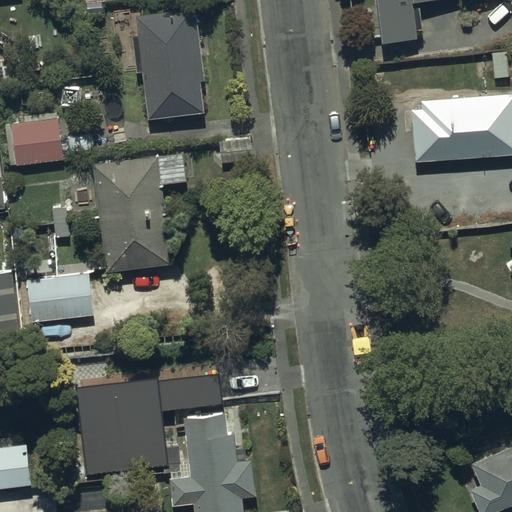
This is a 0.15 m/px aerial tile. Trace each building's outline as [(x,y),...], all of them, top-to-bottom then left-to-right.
[(374,0),(380,55),(418,51),(414,11),(457,6),(455,0),(374,0)] [(192,18),(136,24),(149,126),(207,119),(192,18)] [(420,114),(409,114),(414,167),(511,159),(511,96),(419,104),(420,114)] [(62,120),(13,127),(19,169),(68,162),(62,120)] [(219,144),(220,166),(250,164),(249,142),(219,144)] [(182,158),(91,169),(104,277),(170,269),(161,189),(185,186),(182,158)] [(13,269),(0,270),(0,336),(22,334),(13,269)] [(91,274),(26,282),(32,327),(96,319),(91,274)] [(223,404),(220,373),(77,389),(87,475),(168,466),(162,411),(223,404)] [(224,412),(185,417),(192,476),(171,478),(174,508),(193,506),(194,511),(246,511),(245,499),(258,497),(254,459),(239,461),(236,434),(227,435),(224,412)] [(0,480),(34,477),(30,433),(0,436),(0,480)] [(511,436),(472,455),(482,477),(470,482),(482,511),(487,511),(511,501),(511,436)]
